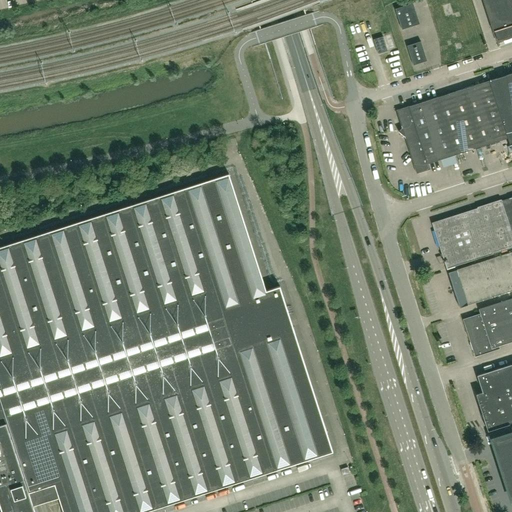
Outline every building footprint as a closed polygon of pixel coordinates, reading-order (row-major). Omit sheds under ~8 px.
[(511,0),(482,0),(496,42),(501,40),(503,41),(511,38),(511,0)] [(419,23),(413,4),(413,3),(412,3),(412,4),(396,9),(395,9),(395,10),(396,10),(400,22),(402,29),(401,29),(402,30),(403,29),(402,29),(418,24),(419,24),(419,23)] [(388,51),(383,37),(374,40),(378,54),(388,51)] [(426,60),(420,43),(421,43),(420,41),(420,42),(408,46),(407,46),(407,47),(408,47),(413,64),(413,65),(414,65),(426,61),(427,61),(427,60),(426,60)] [(511,73),(489,81),(508,138),(511,151),(511,73)] [(508,138),(489,81),(410,107),(410,106),(396,110),(401,128),(398,132),(405,137),(417,174),(430,170),(428,164),(508,138)] [(145,511),(333,452),(280,286),(266,290),(229,174),(0,247),(0,511),(38,511),(34,499),(57,492),(63,511),(145,511)] [(511,197),(502,201),(511,231),(511,197)] [(511,246),(511,231),(502,201),(470,211),(433,223),(448,269),(493,254),(493,252),(507,247),(507,248),(511,246)] [(511,252),(448,273),(460,308),(506,293),(511,290),(511,252)] [(511,341),(511,298),(479,309),(480,314),(463,319),(475,356),(499,349),(499,346),(511,341)] [(511,422),(511,364),(477,375),(483,393),(477,394),(488,429),(487,429),(488,431),(489,430),(503,425),(504,426),(510,424),(510,423),(511,422)] [(511,434),(494,440),(511,496),(511,434)]
